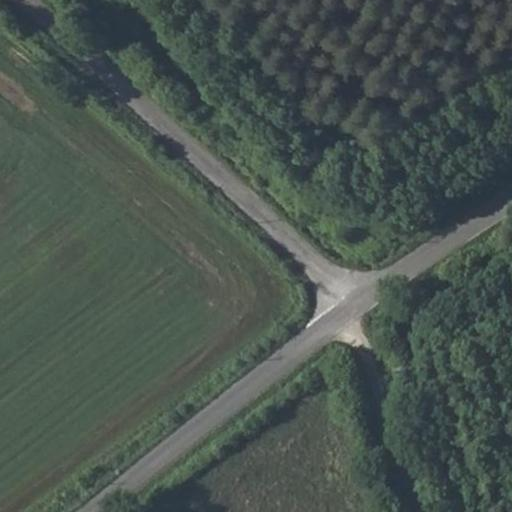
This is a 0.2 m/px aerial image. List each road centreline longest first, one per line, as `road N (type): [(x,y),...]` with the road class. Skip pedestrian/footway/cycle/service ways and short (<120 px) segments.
road 1 (unclassified): [(46,0),(375,306)]
road 2 (unclassified): [(88,511),(344,319),(375,306)]
road 3 (track): [(416,511),(373,374),(344,319)]
road 4 (unclassified): [(375,306),(511,217)]
